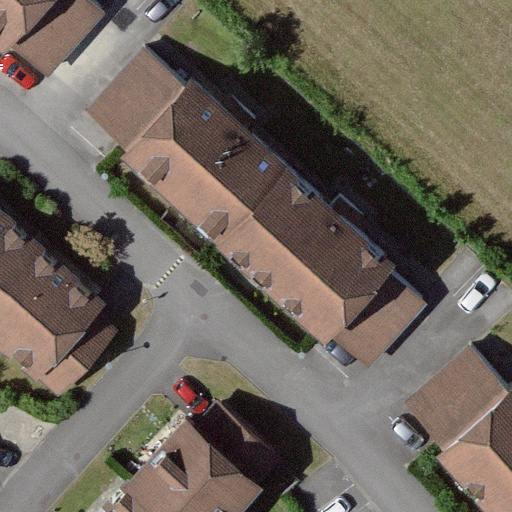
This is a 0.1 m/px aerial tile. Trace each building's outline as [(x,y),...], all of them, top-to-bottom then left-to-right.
[(0,0),(0,24),(1,25),(23,0),(0,0)] [(97,0),(23,0),(1,25),(42,62),(97,0)] [(86,101),(126,138),(184,74),(144,38),(86,101)] [(189,69),(184,74),(126,138),(224,227),(287,158),(189,69)] [(385,247),(287,158),(224,227),(322,316),(380,252),(385,247)] [(0,264),(30,232),(0,205),(0,264)] [(93,290),(30,232),(0,264),(0,328),(56,379),(107,322),(84,300),(93,290)] [(421,289),(380,252),(322,316),(363,353),(421,289)] [(406,394),(442,435),(507,378),(470,337),(406,394)] [(511,511),(511,373),(507,378),(442,435),(510,511),(511,511)] [(184,410),(130,469),(177,511),(213,511),(272,447),(216,396),(194,419),(184,410)] [(177,511),(130,469),(91,511),(177,511)]
